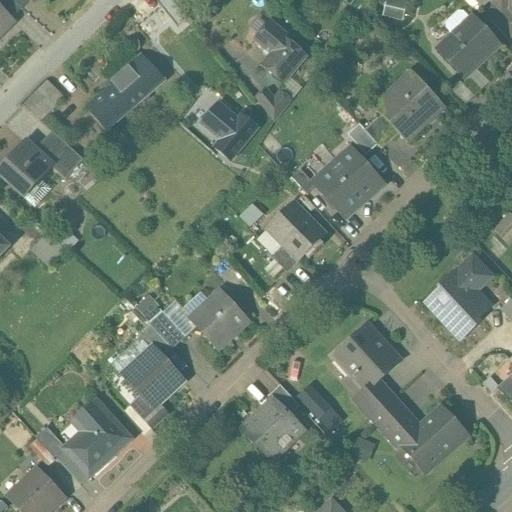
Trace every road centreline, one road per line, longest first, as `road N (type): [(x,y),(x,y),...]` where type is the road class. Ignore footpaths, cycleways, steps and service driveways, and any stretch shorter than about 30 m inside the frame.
road 1 (residential): [(343,266),(100,511)]
road 2 (residential): [(511,79),(343,266)]
road 3 (residential): [(343,266),(511,435)]
road 4 (residential): [(107,0),(0,105)]
